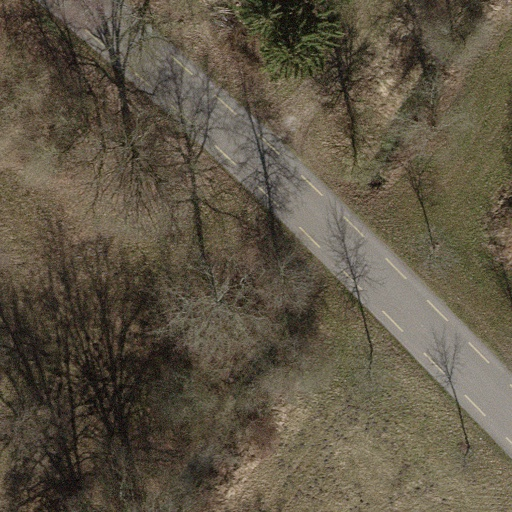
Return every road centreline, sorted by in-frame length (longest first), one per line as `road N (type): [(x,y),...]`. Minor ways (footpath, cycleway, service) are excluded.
road 1 (unclassified): [(81,0),(168,68),(511,421)]
road 2 (track): [(265,168),(382,0)]
